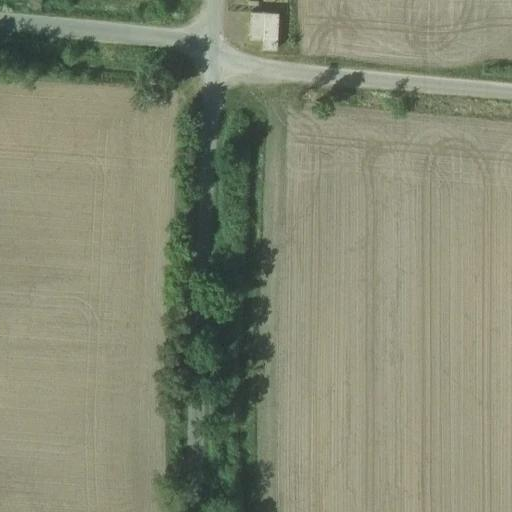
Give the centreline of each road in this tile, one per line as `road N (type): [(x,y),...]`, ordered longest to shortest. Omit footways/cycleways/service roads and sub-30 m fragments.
road 1 (residential): [(211,66),(203,511)]
road 2 (residential): [(511,93),(211,66)]
road 3 (residential): [(0,26),(212,44)]
